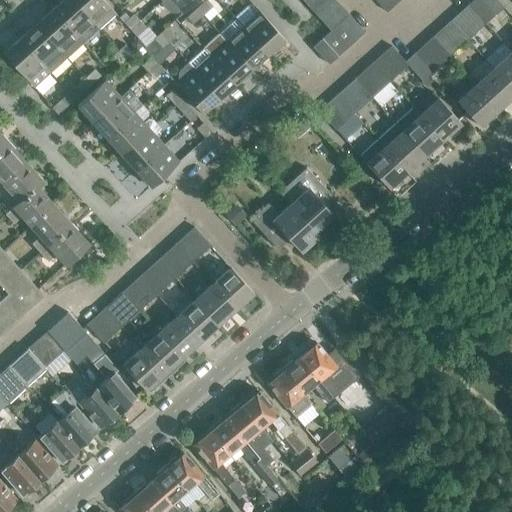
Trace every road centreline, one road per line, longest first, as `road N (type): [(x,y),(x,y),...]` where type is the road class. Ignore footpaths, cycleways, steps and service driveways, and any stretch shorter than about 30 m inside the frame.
road 1 (residential): [(288,309),(193,205),(190,192),(199,174),(278,104),(323,87)]
road 2 (residential): [(58,511),(288,309)]
road 3 (residential): [(288,309),(511,154)]
